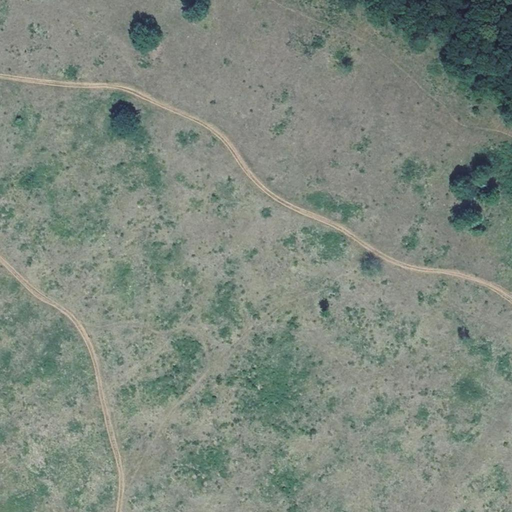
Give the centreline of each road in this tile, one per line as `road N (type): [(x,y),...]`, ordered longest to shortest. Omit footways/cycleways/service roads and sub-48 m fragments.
road 1 (track): [(0,76),(128,86),(224,136),(273,196),(401,264),(452,270),(511,295)]
road 2 (track): [(124,511),(165,415),(209,366),(203,331),(187,321),(89,319),(71,301),(41,294),(0,249)]
